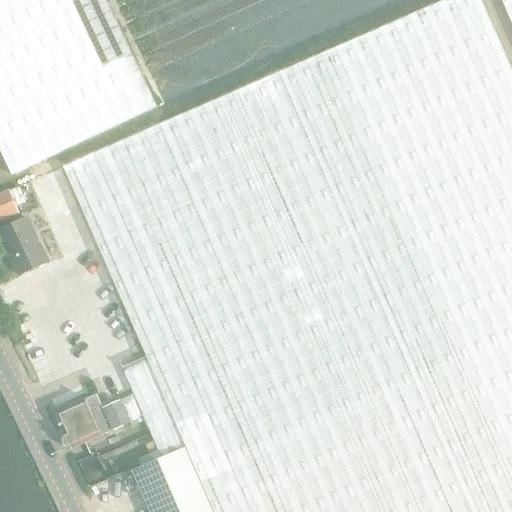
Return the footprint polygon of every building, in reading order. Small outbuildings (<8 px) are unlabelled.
[(0,0),(0,151),(11,175),(157,107),(106,0),(0,0)] [(511,511),(511,80),(477,0),(466,0),(65,169),(89,225),(147,358),(123,368),(134,395),(144,417),(159,451),(163,460),(189,449),(215,511),(511,511)] [(511,0),(497,0),(511,34),(511,0)] [(19,189),(0,196),(0,220),(18,213),(15,208),(22,204),(25,203),(24,201),(19,189)] [(45,264),(24,221),(0,232),(0,239),(18,277),(45,264)] [(95,396),(53,415),(62,433),(64,436),(61,442),(64,448),(72,450),(102,437),(112,433),(129,426),(128,424),(144,417),(134,395),(118,402),(101,409),(95,396)] [(215,511),(189,449),(163,460),(142,469),(134,472),(151,511),(215,511)] [(159,451),(138,459),(142,469),(163,460),(159,451)]
